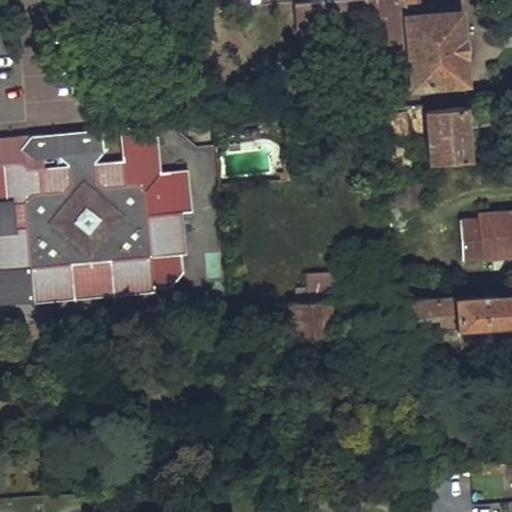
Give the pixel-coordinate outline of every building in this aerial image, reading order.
[(387,88),(467,81),(462,11),(410,15),(409,0),(295,0),(298,26),(367,21),(368,32),(382,31),(387,88)] [(421,105),(448,103),(448,95),(421,97),(421,105)] [(428,162),(469,158),(465,106),(425,110),(428,162)] [(387,133),(406,131),(405,111),(386,113),(387,133)] [(371,134),(387,133),(386,113),(369,114),(371,134)] [(0,266),(30,264),(33,297),(75,294),(114,291),(153,288),(171,287),(186,270),(184,252),(181,211),(192,210),(190,187),(188,170),(161,173),(157,123),(124,126),(127,160),(93,163),(102,151),(89,139),(87,137),(84,136),(80,137),(76,138),(73,140),(67,147),(55,137),(47,147),(58,156),(69,165),(31,168),(18,160),(11,160),(1,161),(0,161),(0,266)] [(100,129),(43,134),(28,153),(21,148),(11,160),(18,160),(58,156),(47,147),(55,137),(67,147),(73,140),(76,138),(80,137),(84,136),(87,137),(89,139),(102,151),(100,129)] [(28,153),(43,134),(31,135),(21,148),(28,153)] [(390,165),(414,163),(414,158),(409,157),(408,143),(387,144),(390,165)] [(491,180),(511,178),(511,160),(489,162),(491,180)] [(395,206),(424,203),(421,171),(394,173),(395,206)] [(462,256),(511,251),(511,215),(459,220),(462,256)] [(0,300),(33,297),(30,264),(0,266),(0,300)] [(306,295),(334,296),(335,272),(306,271),(306,295)] [(407,330),(511,321),(511,290),(404,299),(405,316),(407,330)] [(395,294),(329,299),(330,321),(405,316),(404,299),(404,293),(395,294)] [(293,336),(331,332),(330,321),(329,299),(291,302),(293,324),(293,336)] [(230,306),(217,307),(219,330),(252,327),(253,332),(272,331),(272,326),(293,324),(291,302),(230,306)] [(418,511),(418,501),(395,503),(395,511),(418,511)]
